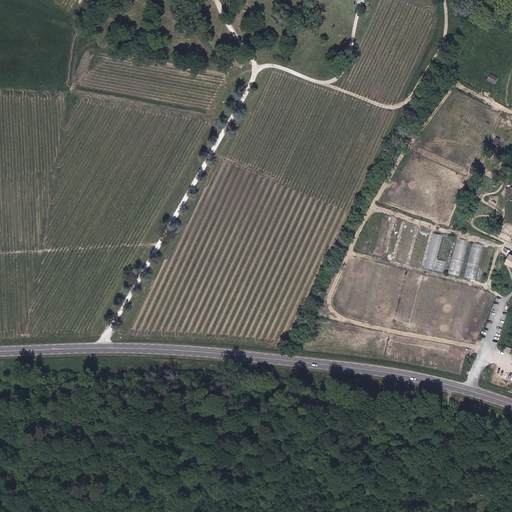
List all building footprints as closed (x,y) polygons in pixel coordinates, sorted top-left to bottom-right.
[(236,60),(233,66),(240,69),(243,64),(236,60)] [(491,73),(488,80),(496,84),(499,77),(491,73)] [(402,220),(382,215),(372,254),(392,259),(402,220)] [(417,226),(404,222),(395,259),(407,263),(417,226)] [(431,231),(419,227),(409,263),(422,267),(431,231)] [(452,238),(434,233),(424,268),(443,273),(452,238)] [(469,243),(457,239),(448,273),(460,276),(469,243)] [(485,246),(473,243),(464,277),(476,280),(485,246)] [(419,275),(407,272),(394,321),(406,324),(419,275)]
